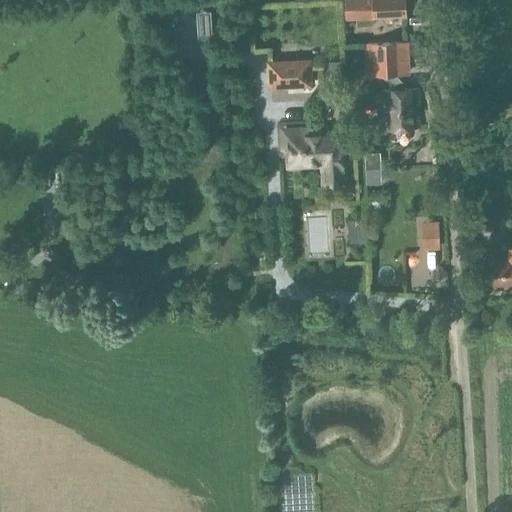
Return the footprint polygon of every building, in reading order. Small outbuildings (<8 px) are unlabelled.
[(348,0),(349,18),(406,17),(405,0),(348,0)] [(367,73),(408,72),(407,44),(366,45),(367,73)] [(268,87),(311,85),(310,60),(267,62),(268,87)] [(383,128),(421,126),(419,89),(381,91),(383,128)] [(345,183),(341,131),(286,134),(288,165),(323,164),(324,184),(345,183)] [(381,167),(366,168),(366,183),(382,182),(381,167)] [(306,233),(321,233),(320,215),(305,216),(306,233)] [(342,218),(341,241),(357,241),(358,218),(342,218)] [(438,221),(422,222),(423,250),(439,249),(438,221)] [(486,287),(511,285),(511,247),(484,249),(486,287)]
